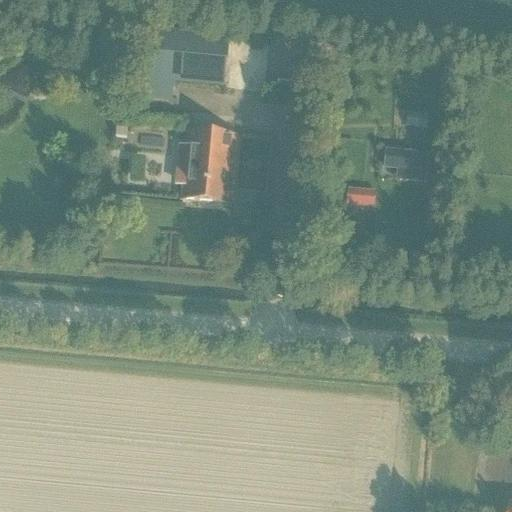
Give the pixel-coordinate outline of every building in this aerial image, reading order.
[(139,28),(132,100),(173,104),(175,84),(226,89),(231,38),(139,28)] [(149,140),(159,128),(150,120),(140,132),(149,140)] [(183,202),(233,206),(239,137),(190,133),(183,202)] [(387,152),(386,169),(408,171),(407,182),(425,184),(427,155),(387,152)] [(348,190),(347,207),(375,210),(377,192),(348,190)] [(376,237),(375,249),(384,249),(385,237),(376,237)]
